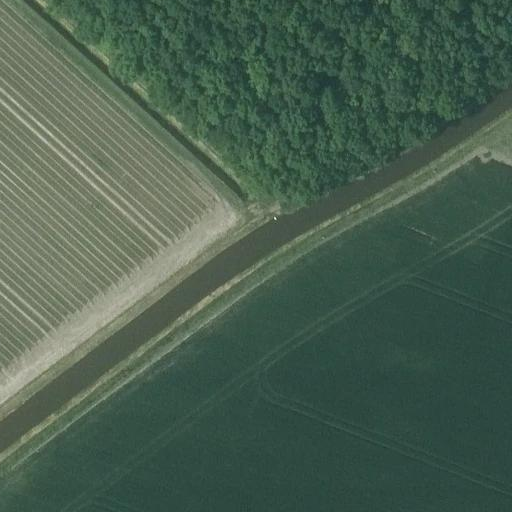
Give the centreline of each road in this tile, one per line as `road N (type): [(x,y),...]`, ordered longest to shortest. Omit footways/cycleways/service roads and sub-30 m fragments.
road 1 (track): [(0,470),(240,286),(511,121)]
road 2 (track): [(282,203),(254,214),(0,404)]
